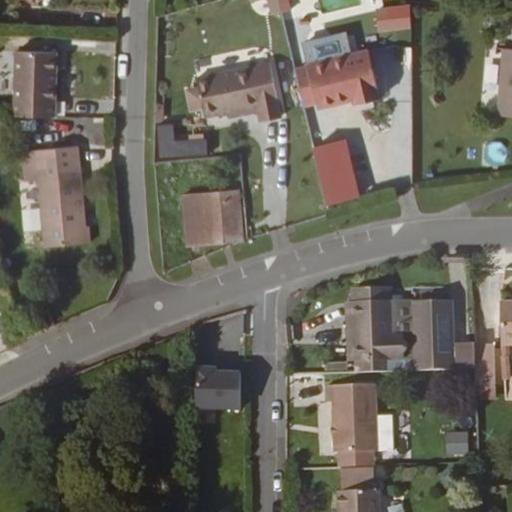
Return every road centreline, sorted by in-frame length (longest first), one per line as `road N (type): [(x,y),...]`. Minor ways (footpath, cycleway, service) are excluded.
road 1 (residential): [(150,315),(140,262),(140,0)]
road 2 (tertiary): [(267,275),(414,237),(511,233)]
road 3 (residential): [(261,511),(267,275)]
road 4 (tertiary): [(0,382),(150,315)]
road 5 (tertiary): [(150,315),(267,275)]
